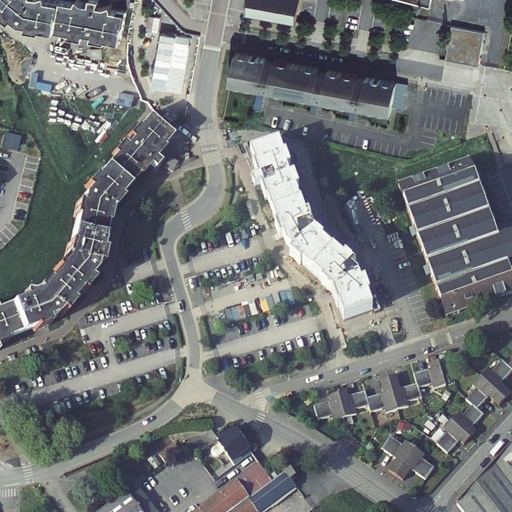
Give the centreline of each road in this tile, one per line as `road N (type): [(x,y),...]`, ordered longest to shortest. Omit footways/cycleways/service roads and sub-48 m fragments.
road 1 (residential): [(214,31),(203,90),(214,192),(177,224),(168,243),(193,340),(189,388)]
road 2 (residential): [(511,314),(280,387),(239,409)]
road 3 (residential): [(214,31),(483,80)]
road 4 (residential): [(7,475),(136,430),(189,388)]
road 5 (residential): [(239,409),(296,437),(404,511)]
road 6 (residential): [(432,511),(511,421)]
